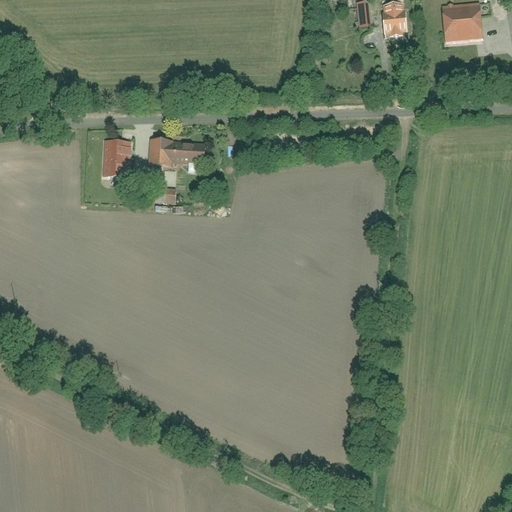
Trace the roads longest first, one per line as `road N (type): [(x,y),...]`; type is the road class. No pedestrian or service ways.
road 1 (unclassified): [(511,109),(50,125)]
road 2 (track): [(0,347),(351,511)]
